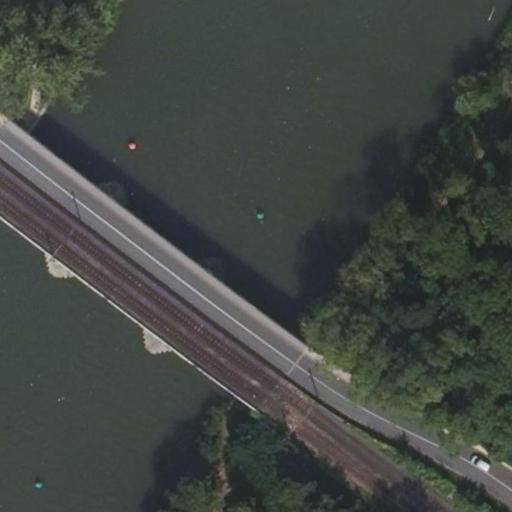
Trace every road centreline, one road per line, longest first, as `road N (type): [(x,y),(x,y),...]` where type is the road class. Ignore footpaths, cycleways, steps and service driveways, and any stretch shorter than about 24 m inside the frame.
road 1 (unclassified): [(511,500),(366,410),(0,142)]
road 2 (track): [(244,474),(303,340),(326,312),(390,318),(511,126)]
